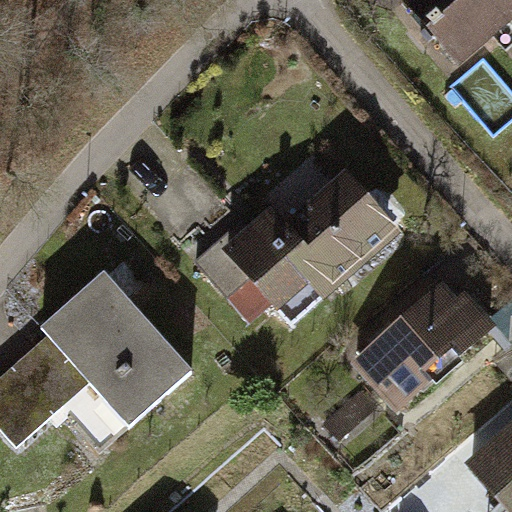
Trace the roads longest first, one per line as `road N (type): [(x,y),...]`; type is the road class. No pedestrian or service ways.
road 1 (residential): [(254,0),(0,268)]
road 2 (residential): [(304,0),(511,246)]
